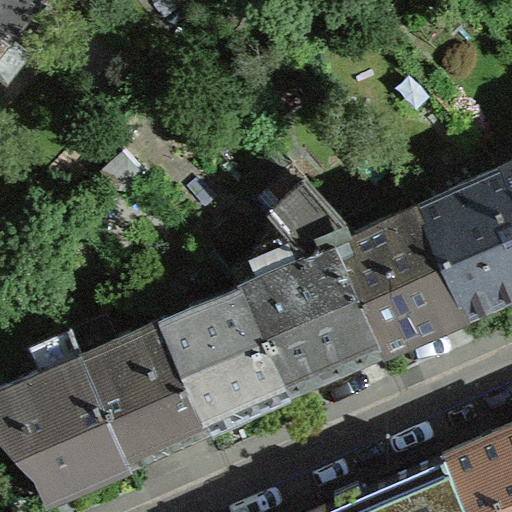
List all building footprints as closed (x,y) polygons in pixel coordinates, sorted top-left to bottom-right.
[(0,0),(0,25),(8,31),(31,0),(0,0)] [(511,157),(500,163),(511,189),(511,157)] [(511,289),(511,189),(500,163),(420,198),(418,199),(466,309),(469,308),(491,299),(500,295),(511,289)] [(354,227),(304,174),(270,205),(283,219),(308,247),(335,236),(383,346),(409,334),(466,309),(418,199),(354,227)] [(308,247),(283,219),(275,225),(289,256),(239,277),(241,280),(288,387),(316,375),(383,346),(335,236),(308,247)] [(162,311),(210,422),(236,410),(242,407),(288,387),(241,280),(165,312),(164,310),(162,311)] [(81,347),(129,457),(154,446),(163,442),(210,422),(162,311),(81,347)] [(129,457),(81,347),(0,381),(0,428),(35,466),(47,492),(72,482),(94,473),(129,457)] [(443,451),(469,511),(511,511),(511,420),(468,440),(443,451)] [(331,511),(469,511),(443,451),(363,486),(358,475),(351,478),(335,486),(339,496),(327,501),(331,511)] [(331,511),(327,501),(301,511),(331,511)]
